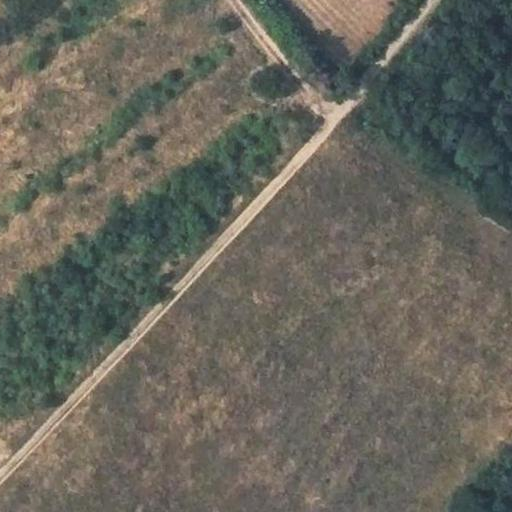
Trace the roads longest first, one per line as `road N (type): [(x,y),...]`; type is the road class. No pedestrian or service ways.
road 1 (track): [(0,484),(433,0)]
road 2 (track): [(331,121),(237,0)]
